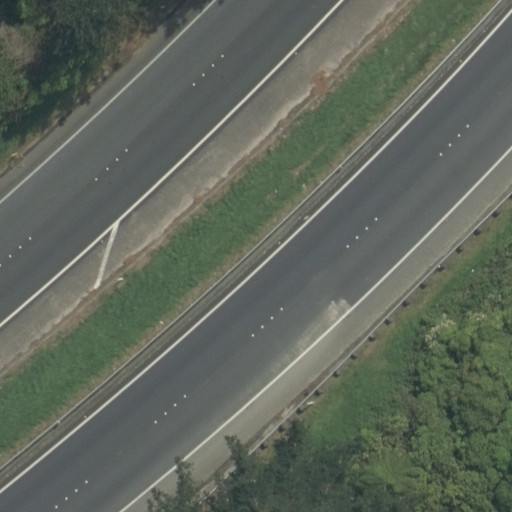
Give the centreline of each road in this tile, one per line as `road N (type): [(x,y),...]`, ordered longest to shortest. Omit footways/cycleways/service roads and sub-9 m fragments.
road 1 (motorway): [(511,81),(210,377),(49,511)]
road 2 (motorway): [(0,263),(216,70),(278,0)]
